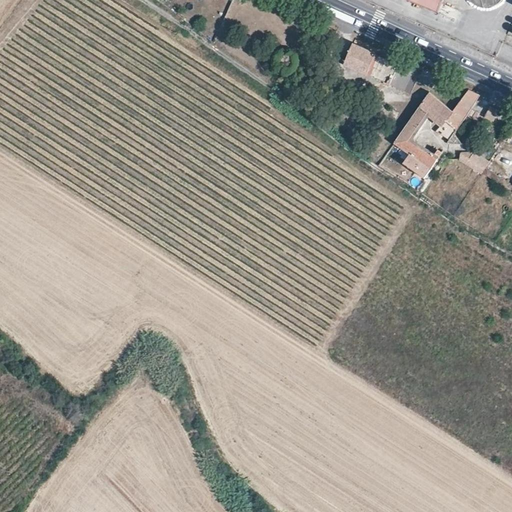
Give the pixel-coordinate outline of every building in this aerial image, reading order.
[(411,0),(436,10),(439,0),(411,0)] [(412,69),(352,45),(345,65),(404,92),(412,69)] [(279,56),(277,61),(280,67),(283,71),(291,70),(295,67),(297,62),(294,57),(287,53),(279,56)] [(313,74),(308,85),(314,89),(318,77),(313,74)] [(481,94),(470,90),(454,109),(430,93),(394,143),(408,153),(406,163),(425,178),(437,157),(412,140),(434,109),(459,128),(481,94)] [(490,106),(485,118),(495,122),(500,110),(490,106)] [(471,158),(484,167),(488,162),(475,153),(471,158)]
